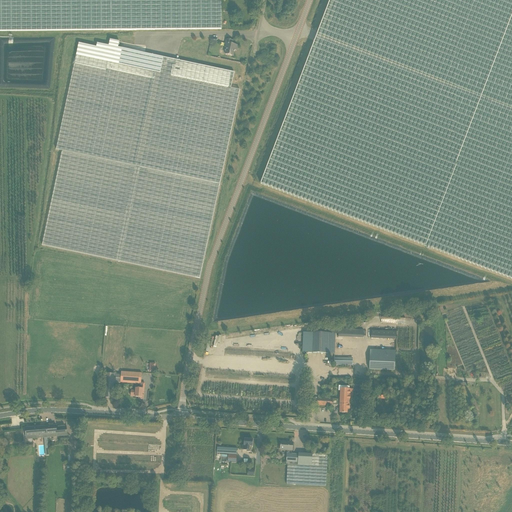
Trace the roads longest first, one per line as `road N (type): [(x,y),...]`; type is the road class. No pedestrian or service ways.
road 1 (unclassified): [(180,418),(213,256),(310,0)]
road 2 (tertiary): [(511,443),(180,418)]
road 3 (tertiary): [(180,418),(62,409),(0,416)]
